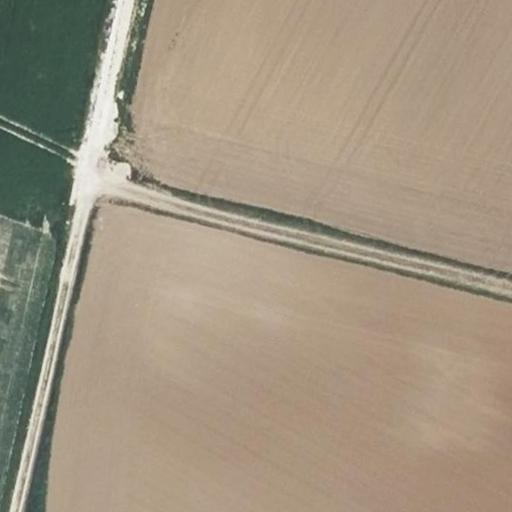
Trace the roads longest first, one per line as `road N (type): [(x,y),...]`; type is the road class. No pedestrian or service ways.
road 1 (track): [(129,0),(20,511)]
road 2 (track): [(93,181),(511,289)]
